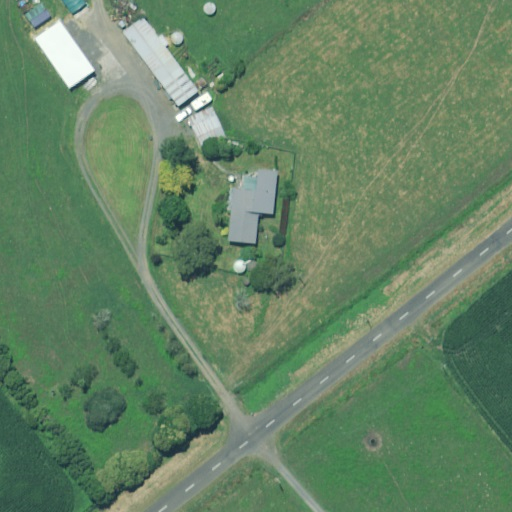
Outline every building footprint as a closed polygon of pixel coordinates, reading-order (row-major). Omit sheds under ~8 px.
[(89,9),(82,0),(61,0),(75,19),(89,9)] [(199,93),(144,19),(124,34),(179,107),(199,93)] [(83,55),(70,65),(80,81),(94,71),(83,55)] [(227,137),(213,108),(189,120),(203,149),(227,137)] [(278,173),(259,171),(257,192),(234,190),(230,242),(257,244),(259,213),(274,215),(278,173)] [(257,261),(248,265),(258,286),(267,281),(257,261)]
